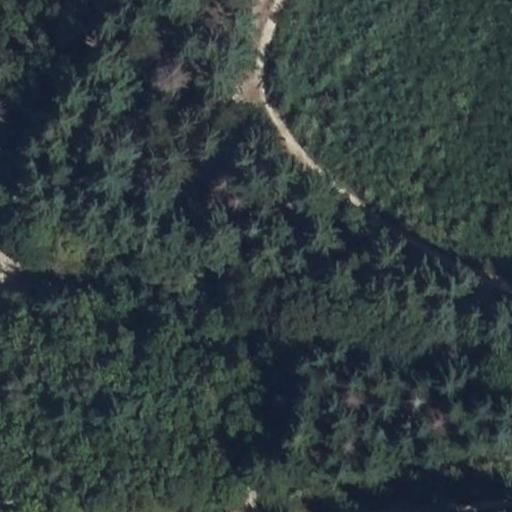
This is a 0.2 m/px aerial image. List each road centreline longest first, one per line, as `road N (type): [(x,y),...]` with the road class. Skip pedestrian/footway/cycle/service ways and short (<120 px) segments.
road 1 (track): [(0,290),(76,283),(511,386)]
road 2 (track): [(48,183),(511,334)]
road 3 (track): [(511,286),(437,256),(341,200),(281,133),(262,87),(261,48),(276,0)]
